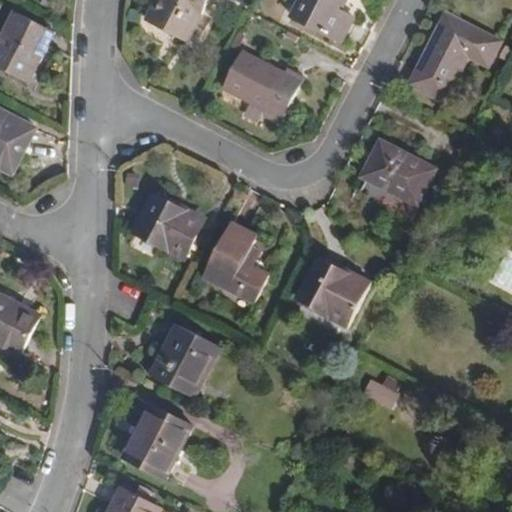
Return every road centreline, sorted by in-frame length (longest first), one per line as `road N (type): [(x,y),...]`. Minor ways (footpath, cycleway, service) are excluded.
road 1 (residential): [(412,0),(334,155),(302,176),(266,175),(92,85)]
road 2 (residential): [(93,261),(85,413),(48,511)]
road 3 (residential): [(92,85),(93,261)]
